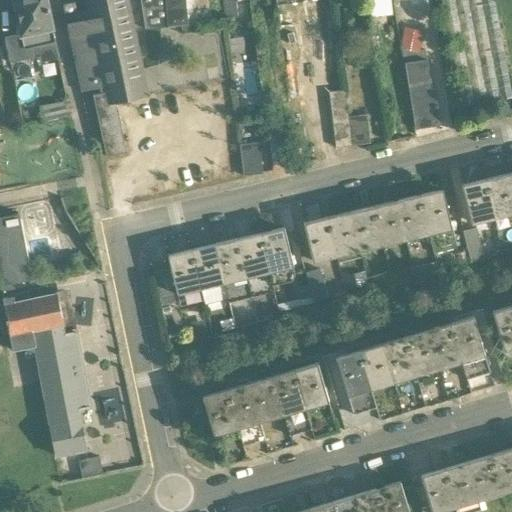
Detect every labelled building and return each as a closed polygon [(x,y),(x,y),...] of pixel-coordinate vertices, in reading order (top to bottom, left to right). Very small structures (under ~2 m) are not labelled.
[(10,64),(34,59),(40,57),(41,63),(58,60),(55,43),(45,0),(15,0),(20,25),(18,25),(20,36),(4,39),(10,64)] [(75,3),(63,5),(81,93),(105,88),(106,92),(93,95),(106,157),(126,153),(115,103),(146,97),(126,0),(86,0),(89,12),(77,15),(75,3)] [(140,0),(145,30),(169,26),(165,0),(140,0)] [(186,0),(188,25),(197,24),(195,0),(186,0)] [(223,21),(221,0),(209,0),(212,22),(223,21)] [(511,94),(494,0),(441,0),(462,109),(511,99),(511,94)] [(392,15),(390,1),(370,3),(372,17),(392,15)] [(235,7),(223,8),(224,18),(236,17),(235,7)] [(424,31),(406,28),(402,48),(420,51),(424,31)] [(427,59),(405,63),(415,130),(442,126),(437,97),(432,98),(427,59)] [(336,148),(352,146),(349,117),(346,91),(329,93),(336,148)] [(42,121),(70,116),(69,111),(60,103),(39,107),(42,121)] [(349,117),(352,146),(371,144),(367,115),(349,117)] [(265,124),(253,125),(254,137),(266,136),(265,124)] [(295,148),(305,147),(303,124),(293,125),(295,148)] [(272,166),(283,165),(281,141),(270,142),(272,166)] [(243,177),(262,175),(259,143),(239,145),(243,177)] [(511,216),(511,191),(508,175),(485,180),(495,221),(511,216)] [(248,187),(245,178),(237,181),(241,190),(248,187)] [(495,221),(485,180),(462,186),(464,195),(471,226),(495,221)] [(215,197),(224,194),(220,185),(212,188),(215,197)] [(442,190),(418,196),(428,237),(433,254),(456,248),(452,231),(444,199),(442,190)] [(428,237),(418,196),(396,201),(405,242),(428,237)] [(405,242),(396,201),(373,207),(381,243),(382,247),(405,242)] [(182,214),(178,215),(174,217),(185,248),(209,239),(204,223),(210,221),(204,206),(182,214)] [(381,243),(373,207),(350,212),(358,249),(381,243)] [(358,249),(350,212),(327,218),(335,254),(358,249)] [(34,347),(43,394),(55,457),(87,451),(79,410),(89,408),(74,331),(65,333),(57,294),(27,300),(23,282),(32,280),(19,214),(0,217),(0,284),(13,351),(34,347)] [(335,254),(327,218),(303,224),(305,232),(313,264),(337,258),(335,254)] [(259,234),(268,270),(292,264),(286,237),(283,228),(259,234)] [(463,232),(468,251),(470,260),(471,263),(484,260),(477,228),(463,232)] [(237,239),(251,297),(274,291),(268,270),(259,234),(237,239)] [(214,245),(224,285),(226,284),(230,302),(251,297),(237,239),(214,245)] [(191,250),(201,290),(224,285),(214,245),(191,250)] [(204,303),(201,290),(191,250),(168,256),(171,270),(154,274),(162,308),(179,303),(180,309),(204,303)] [(470,260),(468,251),(453,254),(456,263),(470,260)] [(415,277),(438,271),(436,263),(413,268),(415,277)] [(313,302),(328,298),(320,270),(305,274),(309,285),(312,298),(313,302)] [(347,291),(367,285),(363,272),(343,277),(347,291)] [(299,301),(312,298),(309,285),(296,288),(299,300),(299,301)] [(511,348),(511,305),(492,312),(504,351),(511,348)] [(450,324),(462,364),(466,380),(489,373),(476,327),(473,317),(450,324)] [(235,330),(232,318),(219,322),(222,333),(235,330)] [(208,337),(204,319),(189,323),(194,341),(208,337)] [(427,330),(439,370),(462,364),(450,324),(427,330)] [(439,370),(427,330),(405,337),(416,377),(439,370)] [(416,377),(405,337),(382,344),(394,383),(416,377)] [(394,383),(382,344),(360,350),(371,390),(394,383)] [(371,390),(360,350),(336,357),(339,367),(348,397),(352,411),(375,405),(371,390)] [(317,362),(294,369),(306,409),(328,403),(317,362)] [(306,409),(294,369),(271,376),(283,416),(289,436),(312,430),(306,410),(306,409)] [(283,416),(271,376),(249,382),(261,423),(283,416)] [(261,423),(249,382),(226,389),(238,429),(243,446),(265,440),(260,423),(261,423)] [(238,429),(226,389),(203,396),(206,406),(215,436),(238,429)] [(511,492),(511,449),(490,456),(502,495),(511,492)] [(502,495),(490,456),(467,463),(479,502),(502,495)] [(100,458),(79,462),(82,480),(103,476),(100,458)] [(477,511),(482,511),(479,502),(467,463),(457,466),(451,467),(445,469),(457,511),(477,511)] [(457,511),(445,469),(421,477),(430,507),(431,511),(457,511)] [(408,511),(400,483),(377,490),(383,511),(408,511)] [(383,511),(377,490),(369,492),(354,497),(358,511),(383,511)] [(358,511),(354,497),(332,503),(334,511),(358,511)] [(334,511),(332,503),(309,510),(309,511),(334,511)]
